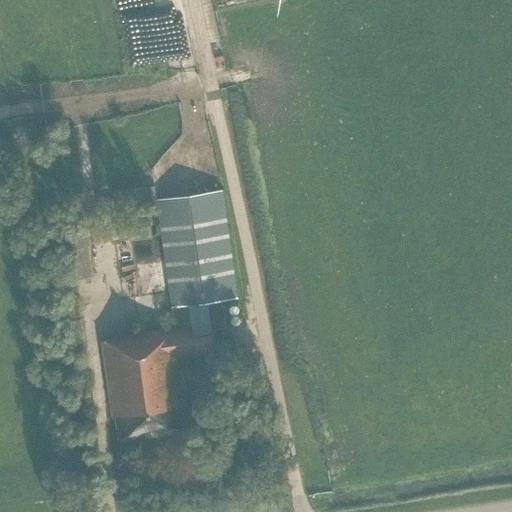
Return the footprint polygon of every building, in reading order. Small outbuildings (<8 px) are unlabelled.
[(191,430),(180,356),(215,351),(216,359),(238,356),(236,338),(215,341),(213,328),(226,326),(222,299),(237,297),(222,190),(157,199),(175,328),(121,335),(122,338),(102,341),(113,416),(116,416),(119,440),(191,430)] [(130,240),(152,237),(149,213),(127,216),(130,240)] [(56,229),(63,281),(91,276),(85,225),(56,229)] [(58,322),(63,351),(85,347),(81,319),(80,318),(79,305),(61,308),(64,322),(58,322)] [(218,392),(220,407),(239,405),(238,389),(218,392)]
